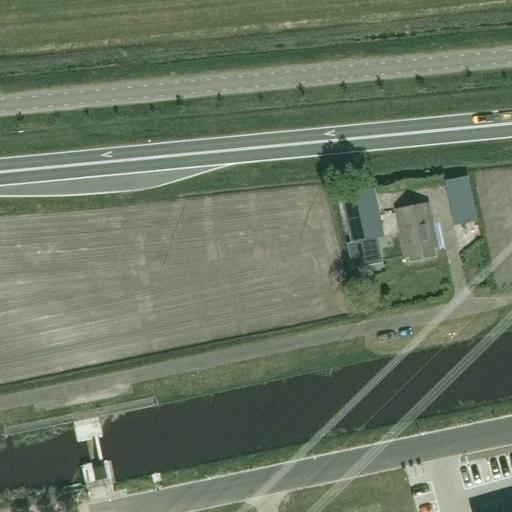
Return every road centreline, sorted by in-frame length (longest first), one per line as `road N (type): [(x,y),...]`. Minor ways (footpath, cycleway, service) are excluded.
road 1 (unclassified): [(0,404),(511,297)]
road 2 (unclassified): [(0,106),(511,57)]
road 3 (trunk): [(0,174),(511,126)]
road 4 (unclassified): [(115,511),(511,427)]
